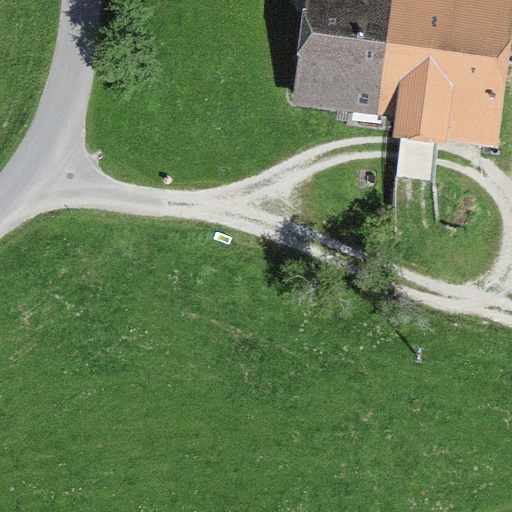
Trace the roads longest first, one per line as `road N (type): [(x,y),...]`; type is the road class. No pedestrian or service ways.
road 1 (track): [(42,166),(511,318)]
road 2 (track): [(192,215),(293,169),(382,147),(455,159),(505,196),(511,250)]
road 3 (unclassified): [(77,0),(75,66),(42,166),(0,207)]
